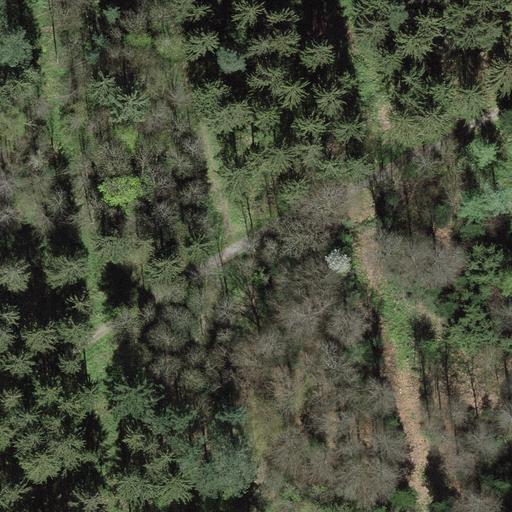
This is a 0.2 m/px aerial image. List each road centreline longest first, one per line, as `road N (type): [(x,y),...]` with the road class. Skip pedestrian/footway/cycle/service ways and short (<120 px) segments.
road 1 (track): [(0,389),(233,250),(511,103)]
road 2 (track): [(189,0),(233,250)]
